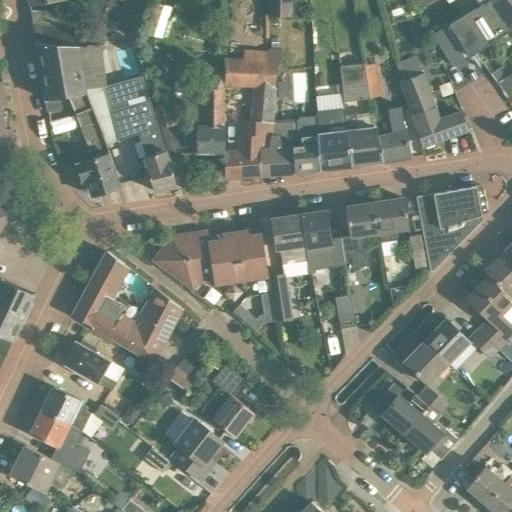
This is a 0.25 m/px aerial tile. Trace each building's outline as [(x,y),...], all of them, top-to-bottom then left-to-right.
[(108,0),(100,15),(112,21),(114,22),(124,2),(121,1),(121,0),(108,0)] [(158,0),(150,31),(166,36),(176,4),(161,0),(158,0)] [(292,17),(291,0),(267,0),(267,17),(292,17)] [(411,0),(417,12),(437,0),(411,0)] [(511,0),(490,0),(489,1),(489,0),(461,18),(449,25),(469,56),(511,29),(511,0)] [(490,0),(463,0),(458,4),(462,10),(458,13),(461,18),(489,0),(489,1),(490,0)] [(33,24),(76,28),(77,15),(30,11),(33,24)] [(76,28),(33,24),(36,42),(74,47),(76,28)] [(101,49),(110,33),(107,31),(95,25),(83,47),(101,49)] [(278,38),(270,37),(270,48),(278,48),(278,38)] [(84,88),(79,57),(78,47),(74,47),(36,42),(45,100),(47,111),(61,109),(59,98),(68,97),(85,94),(84,88)] [(79,57),(84,88),(105,86),(105,88),(102,60),(101,49),(83,47),(78,47),(79,57)] [(268,49),(268,51),(269,60),(277,60),(277,65),(281,65),(281,49),(268,49)] [(269,60),(268,51),(244,50),(243,58),(224,58),(224,88),(253,88),(249,121),(243,121),(242,135),(233,136),(233,150),(224,150),(224,153),(225,179),(261,176),(259,152),(269,152),(270,138),(271,124),(277,65),(277,60),(269,60)] [(511,74),(511,58),(507,62),(508,63),(490,74),(497,84),(511,74)] [(369,100),(369,94),(370,94),(364,66),(364,64),(339,67),(343,102),(369,100)] [(377,64),(364,66),(368,84),(370,94),(369,94),(369,100),(383,97),(377,64)] [(224,153),(224,150),(224,125),(223,74),(203,74),(203,96),(196,101),(196,153),(224,153)] [(436,122),(435,108),(427,87),(422,74),(401,82),(417,129),(416,129),(422,147),(468,131),(462,113),(436,122)] [(507,99),(511,95),(511,74),(497,84),(507,99)] [(323,76),(315,77),(316,87),(324,86),(323,76)] [(0,81),(0,167),(13,166),(10,153),(14,153),(10,129),(6,129),(2,106),(6,105),(2,81),(0,81)] [(119,187),(106,145),(85,94),(68,97),(90,150),(96,148),(98,153),(95,158),(76,164),(82,182),(86,181),(90,194),(102,190),(103,193),(119,187)] [(161,129),(175,125),(179,125),(175,105),(160,97),(161,104),(154,106),(161,127),(161,128),(161,129)] [(169,161),(168,162),(150,99),(109,111),(113,124),(118,142),(138,135),(145,159),(143,159),(154,192),(177,186),(169,161)] [(410,158),(401,107),(388,109),(392,134),(378,136),(383,163),(410,158)] [(378,136),(376,128),(373,113),(344,116),(346,131),(347,131),(351,167),(355,166),(357,168),(363,168),(364,165),(383,163),(378,136)] [(317,135),(316,118),(302,119),(297,120),(297,122),(271,124),(270,138),(276,137),(278,138),(279,139),(279,141),(281,174),(294,173),(306,172),(309,173),(314,173),(316,171),(319,170),(317,135)] [(351,167),(347,131),(346,131),(335,133),(334,118),(321,119),(322,134),(317,135),(319,170),(337,168),(340,170),(345,170),(347,167),(351,167)] [(175,125),(161,129),(168,153),(178,153),(175,125)] [(75,159),(67,134),(52,139),(60,164),(75,159)] [(281,174),(279,141),(279,139),(278,138),(276,137),(270,138),(269,152),(259,152),(261,176),(281,174)] [(485,214),(483,204),(479,205),(476,186),(416,197),(423,235),(429,266),(430,270),(479,221),(475,218),(481,216),(481,215),(485,214)] [(408,229),(404,199),(374,203),(378,234),(380,243),(397,240),(396,231),(408,229)] [(369,266),(364,236),(378,234),(374,203),(345,208),(350,237),(341,238),(345,264),(344,264),(346,270),(347,270),(353,269),(369,266)] [(0,230),(8,217),(10,214),(0,208),(0,230)] [(345,264),(341,238),(332,239),(327,210),(300,214),(309,260),(311,269),(344,264),(345,264)] [(309,260),(300,214),(270,219),(275,251),(279,251),(281,265),(307,261),(309,269),(311,269),(309,260)] [(170,236),(152,261),(192,291),(198,283),(214,285),(268,277),(261,231),(247,233),(246,230),(208,236),(207,231),(170,236)] [(429,266),(423,235),(409,237),(415,269),(429,266)] [(511,258),(505,250),(484,270),(489,275),(508,297),(511,293),(511,258)] [(129,269),(107,252),(73,316),(153,360),(181,308),(153,287),(135,321),(122,314),(124,309),(119,307),(120,304),(114,301),(118,294),(124,292),(127,288),(124,280),(129,269)] [(348,281),(355,280),(353,269),(347,270),(348,281)] [(291,319),(284,274),(268,276),(271,293),(272,302),(273,308),(275,321),(275,322),(291,319)] [(511,300),(508,297),(489,275),(467,298),(489,320),(478,331),(497,349),(511,333),(511,326),(500,315),(511,302),(511,300)] [(34,295),(1,280),(0,279),(0,308),(23,318),(34,295)] [(272,302),(271,293),(260,295),(262,303),(272,302)] [(356,327),(350,295),(335,298),(340,329),(356,327)] [(240,318),(247,311),(239,305),(233,312),(240,318)] [(0,308),(0,336),(12,342),(23,318),(0,308)] [(275,321),(273,308),(262,309),(263,315),(275,321)] [(256,331),(256,319),(247,311),(240,318),(256,331)] [(275,321),(263,315),(259,316),(256,319),(256,331),(263,323),(275,321)] [(469,342),(446,320),(424,342),(448,364),(469,342)] [(497,349),(478,331),(470,339),(489,357),(497,349)] [(102,375),(110,362),(94,353),(96,349),(82,340),(79,344),(75,342),(68,358),(71,360),(67,366),(111,392),(116,383),(102,375)] [(511,349),(504,341),(497,349),(511,362),(511,349)] [(448,364),(424,342),(404,363),(427,385),(448,364)] [(218,348),(207,362),(218,370),(228,356),(218,348)] [(253,413),(232,396),(244,380),(225,365),(212,381),(221,388),(203,412),(234,437),(253,413)] [(193,380),(175,367),(167,378),(186,391),(193,380)] [(429,405),(418,397),(406,387),(402,392),(393,385),(380,400),(389,407),(382,415),(404,434),(429,405)] [(79,403),(81,400),(54,387),(41,413),(82,432),(91,414),(85,411),(87,407),(79,403)] [(446,404),(427,388),(418,397),(429,405),(439,413),(446,404)] [(173,404),(169,393),(157,397),(161,408),(173,404)] [(141,411),(132,403),(120,417),(130,425),(141,411)] [(432,425),(441,414),(439,413),(429,405),(404,434),(426,453),(429,450),(440,461),(459,439),(458,439),(462,434),(454,426),(449,432),(446,429),(442,433),(432,425)] [(110,430),(119,419),(101,406),(93,416),(110,430)] [(76,444),(82,432),(41,413),(30,435),(56,447),(50,459),(73,470),(79,473),(85,461),(90,450),(76,444)] [(222,442),(194,419),(175,444),(180,447),(172,458),(201,481),(209,469),(204,465),(222,442)] [(62,490),(73,470),(50,459),(25,446),(10,476),(44,493),(49,484),(62,490)] [(170,462),(152,447),(144,457),(163,471),(170,462)] [(486,504),(504,484),(484,466),(466,487),(486,504)] [(511,511),(511,490),(504,484),(486,504),(494,511),(511,511)] [(32,487),(24,498),(42,510),(50,499),(32,487)] [(145,511),(129,500),(121,510),(123,511),(145,511)] [(322,511),(311,502),(301,511),(322,511)]
